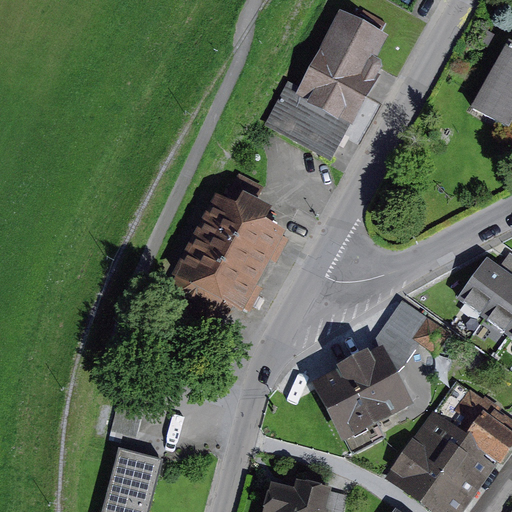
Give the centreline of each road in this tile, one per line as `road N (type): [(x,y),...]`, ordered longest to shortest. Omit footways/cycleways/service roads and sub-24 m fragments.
road 1 (track): [(128,392),(116,350),(135,289),(266,0)]
road 2 (residential): [(473,0),(320,269)]
road 3 (residential): [(320,269),(268,369),(228,511)]
road 4 (residential): [(511,213),(385,278),(340,280),(320,269)]
